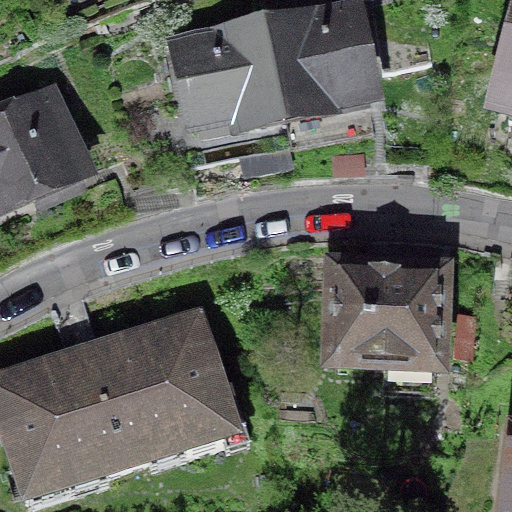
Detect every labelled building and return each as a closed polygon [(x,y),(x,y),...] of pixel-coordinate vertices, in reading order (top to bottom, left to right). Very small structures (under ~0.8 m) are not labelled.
[(311,11),(332,6),(330,0),(259,0),(263,21),(311,11)] [(379,53),(383,75),(431,66),(418,0),(397,0),(369,6),(379,53)] [(288,32),(267,36),(283,119),(324,111),(323,105),(366,97),(351,19),(288,32)] [(283,119),(267,36),(246,41),(183,54),(199,131),(242,122),(243,127),(283,119)] [(0,209),(78,176),(48,108),(0,128),(0,209)] [(264,156),(240,161),(244,180),(292,170),(288,151),(264,156)] [(337,277),(334,369),(384,370),(383,387),(435,388),(439,281),(374,278),(337,277)] [(0,389),(0,422),(27,507),(30,506),(29,501),(102,478),(104,482),(149,468),(148,463),(180,453),(183,464),(224,451),(223,445),(232,442),(196,327),(87,362),(0,389)] [(511,511),(511,433),(511,434),(502,511),(511,511)]
